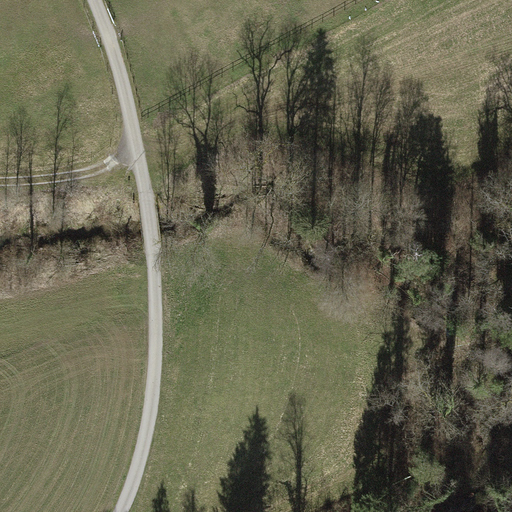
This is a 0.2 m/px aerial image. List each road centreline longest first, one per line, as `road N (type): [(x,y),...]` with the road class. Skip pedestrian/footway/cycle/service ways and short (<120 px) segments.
road 1 (track): [(95,0),(149,202),(157,358),(139,462),(120,511)]
road 2 (track): [(137,151),(107,166),(0,181)]
